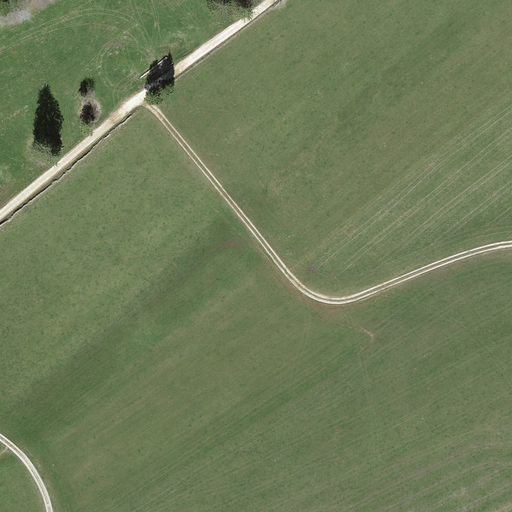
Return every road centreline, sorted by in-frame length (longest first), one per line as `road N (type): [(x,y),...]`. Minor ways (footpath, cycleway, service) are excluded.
road 1 (track): [(511,243),(347,300),(322,298),(295,282),(139,97)]
road 2 (track): [(0,214),(139,97),(274,0)]
